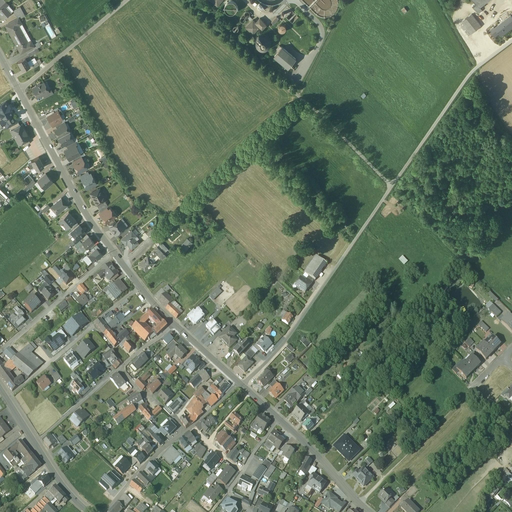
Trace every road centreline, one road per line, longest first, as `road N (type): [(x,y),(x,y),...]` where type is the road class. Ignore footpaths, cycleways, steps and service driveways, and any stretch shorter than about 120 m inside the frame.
road 1 (track): [(166,230),(297,108),(348,0)]
road 2 (track): [(185,0),(391,185)]
road 3 (residential): [(114,251),(0,54)]
road 4 (track): [(511,40),(466,78),(391,185)]
road 5 (residential): [(0,351),(114,251)]
road 6 (residential): [(369,511),(279,418)]
road 7 (residential): [(191,426),(103,511)]
